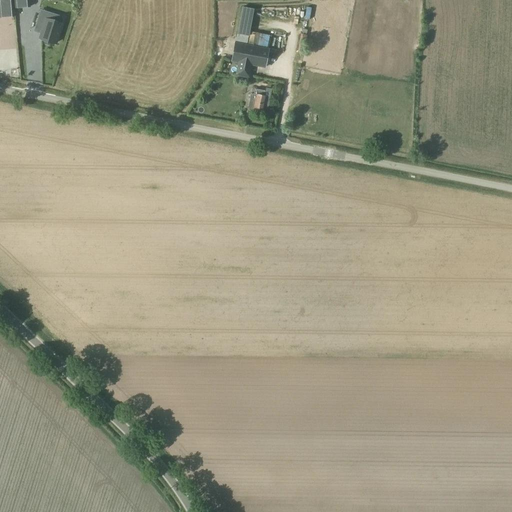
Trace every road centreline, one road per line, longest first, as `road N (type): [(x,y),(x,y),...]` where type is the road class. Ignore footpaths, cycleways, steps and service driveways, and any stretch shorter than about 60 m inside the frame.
road 1 (unclassified): [(511,197),(0,92)]
road 2 (unclassified): [(191,511),(134,437),(0,307)]
